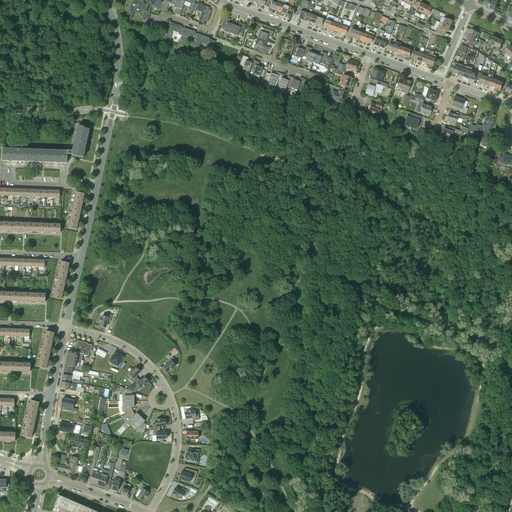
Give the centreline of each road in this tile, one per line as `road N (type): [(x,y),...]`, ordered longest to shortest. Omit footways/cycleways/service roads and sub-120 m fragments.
road 1 (tertiary): [(96,186),(117,84),(106,0)]
road 2 (residential): [(65,327),(123,344),(164,388)]
